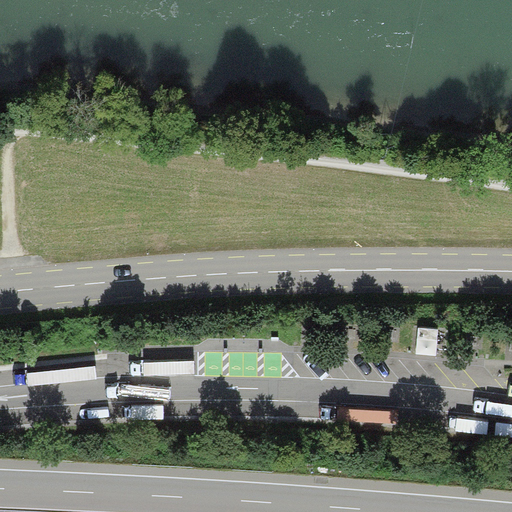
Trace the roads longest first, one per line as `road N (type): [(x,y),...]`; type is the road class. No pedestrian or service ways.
road 1 (primary): [(0,292),(199,274),(511,270)]
road 2 (motorway): [(418,511),(0,487)]
road 3 (track): [(7,129),(13,291)]
